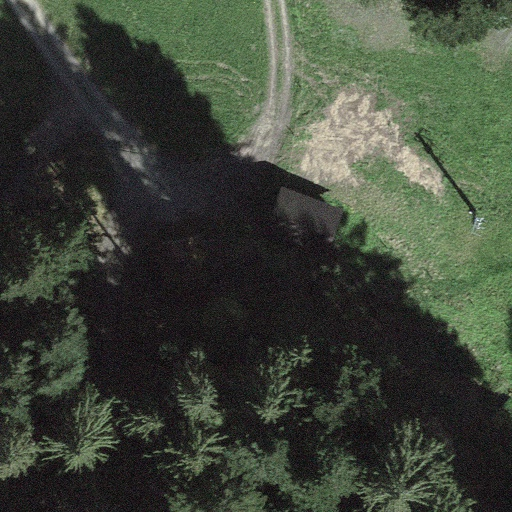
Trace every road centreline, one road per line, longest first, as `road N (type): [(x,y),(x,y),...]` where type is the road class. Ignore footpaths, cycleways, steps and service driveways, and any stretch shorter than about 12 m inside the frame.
road 1 (track): [(228,511),(116,420),(94,368),(94,318),(136,159)]
road 2 (track): [(136,159),(188,187),(244,164),(265,141),(279,106),(283,59),(274,0)]
road 3 (track): [(88,102),(29,192),(0,345)]
road 4 (track): [(24,0),(88,102),(136,159)]
